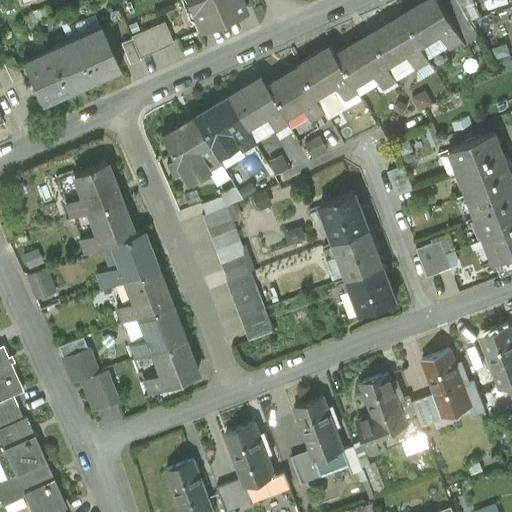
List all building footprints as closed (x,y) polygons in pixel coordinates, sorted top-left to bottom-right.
[(189,0),(192,6),(191,6),(192,7),(201,27),(200,27),(201,28),(246,8),(245,7),(241,0),(189,0)] [(439,0),(426,0),(403,14),(420,44),(440,32),(449,46),(463,38),(456,27),(444,6),(439,0)] [(469,19),(457,0),(453,0),(444,6),(456,27),(469,19)] [(403,14),(370,34),(387,64),(407,52),(416,66),(429,59),(420,44),(403,14)] [(164,20),(131,35),(132,37),(139,57),(173,42),(164,20)] [(120,68),(100,24),(73,37),(93,80),(120,68)] [(370,34),(337,54),(354,83),(374,72),(383,86),(396,78),(387,64),(370,34)] [(73,37),(50,47),(69,90),(93,80),(73,37)] [(131,37),(120,42),(128,64),(140,59),(139,57),(132,37),(131,37)] [(331,45),(298,65),(316,94),(335,84),(344,97),(358,90),(354,83),(337,54),(331,45)] [(69,90),(50,47),(22,59),(42,103),(69,90)] [(23,75),(13,55),(2,59),(12,80),(23,75)] [(2,59),(0,60),(0,82),(1,85),(12,80),(2,59)] [(298,65),(265,85),(283,115),(302,104),(311,117),(312,117),(325,109),(316,94),(298,65)] [(260,77),(227,96),(245,125),(263,114),(273,128),(286,120),(283,115),(265,85),(260,77)] [(417,106),(431,100),(426,90),(413,96),(417,106)] [(227,96),(194,116),(217,154),(237,142),(240,148),(253,140),(245,125),(227,96)] [(311,117),(302,104),(283,115),(286,120),(300,143),(321,132),(312,117),(311,117)] [(194,116),(160,135),(178,165),(177,165),(185,179),(206,166),(207,168),(220,160),(217,154),(194,116)] [(494,132),(453,147),(462,170),(503,154),(494,132)] [(511,175),(503,154),(462,170),(471,192),(511,175)] [(105,160),(74,172),(83,194),(65,201),(71,215),(88,209),(119,197),(105,160)] [(403,164),(387,170),(396,195),(413,188),(403,164)] [(511,175),(471,192),(480,214),(511,201),(511,175)] [(234,185),(224,189),(225,193),(221,194),(225,205),(226,205),(226,204),(241,197),(234,185)] [(355,190),(320,203),(334,239),(369,226),(355,190)] [(221,194),(201,202),(205,213),(225,205),(221,194)] [(119,197),(88,209),(96,230),(80,236),(85,251),(110,242),(133,233),(119,197)] [(511,201),(480,214),(489,236),(511,227),(511,201)] [(226,206),(206,213),(210,225),(231,217),(226,206)] [(210,225),(209,225),(213,236),(235,228),(231,217),(210,225)] [(369,226),(334,239),(348,275),(382,263),(369,226)] [(511,227),(489,236),(498,259),(495,260),(496,261),(511,255),(511,227)] [(235,228),(213,236),(217,248),(239,239),(235,228)] [(133,233),(110,242),(118,263),(102,269),(108,283),(123,277),(156,265),(143,229),(133,233)] [(239,239),(217,248),(222,259),(243,250),(239,239)] [(441,240),(429,245),(440,273),(451,268),(441,240)] [(429,245),(417,249),(427,277),(440,273),(429,245)] [(35,246),(20,252),(27,267),(41,261),(35,246)] [(243,250),(222,259),(226,270),(248,262),(243,250)] [(511,255),(498,261),(504,275),(511,271),(511,255)] [(248,262),(226,270),(230,281),(252,273),(248,262)] [(382,263),(348,275),(362,313),(395,300),(382,263)] [(156,265),(123,277),(132,300),(116,306),(122,319),(170,301),(156,265)] [(46,266),(26,273),(35,298),(55,290),(46,266)] [(252,273),(230,281),(234,293),(256,284),(252,273)] [(256,284),(234,293),(239,304),(240,303),(260,295),(256,284)] [(260,295),(240,303),(244,315),(264,307),(260,295)] [(170,301),(122,319),(131,341),(130,341),(135,356),(152,349),(183,337),(170,301)] [(264,307),(244,315),(248,326),(269,318),(264,307)] [(248,326),(247,326),(252,338),(273,330),(269,318),(248,326)] [(511,335),(509,327),(482,337),(501,387),(511,382),(511,335)] [(82,335),(58,344),(72,381),(81,377),(96,371),(82,335)] [(183,337),(152,349),(160,371),(143,377),(149,391),(180,380),(197,373),(183,337)] [(0,398),(13,393),(23,389),(3,344),(0,344),(0,398)] [(449,348),(422,359),(435,392),(444,416),(471,406),(468,399),(474,397),(469,382),(463,384),(449,348)] [(96,371),(81,377),(93,409),(117,399),(105,368),(96,371)] [(391,383),(387,371),(360,381),(372,414),(357,420),(369,450),(422,430),(421,425),(417,417),(405,421),(395,393),(400,392),(396,381),(391,383)] [(180,380),(159,387),(163,398),(184,390),(180,380)] [(500,415),(490,389),(481,392),(491,419),(500,415)] [(435,392),(411,401),(417,417),(421,425),(444,417),(444,416),(435,392)] [(13,393),(0,398),(0,413),(18,405),(13,393)] [(333,405),(328,407),(323,395),(294,406),(310,448),(314,459),(316,458),(322,474),(322,475),(348,465),(342,449),(343,448),(335,427),(340,425),(333,405)] [(18,405),(0,413),(0,426),(23,416),(18,405)] [(0,426),(0,478),(15,473),(42,461),(42,462),(46,460),(26,415),(23,416),(0,426)] [(274,473),(267,455),(273,453),(264,431),(259,433),(254,421),(225,432),(242,476),(245,485),(247,485),(253,500),(290,486),(284,469),(274,473)] [(343,448),(342,449),(348,465),(352,473),(363,469),(354,444),(343,448)] [(310,448),(291,455),(301,482),(322,474),(316,458),(314,459),(310,448)] [(194,459),(167,469),(182,511),(206,511),(212,510),(194,459)] [(46,460),(42,462),(42,461),(15,473),(0,478),(0,500),(1,504),(23,494),(31,511),(48,511),(62,506),(66,504),(46,460)] [(242,476),(216,486),(226,510),(253,500),(247,485),(245,485),(242,476)] [(468,511),(497,511),(492,500),(468,510),(468,511)]
